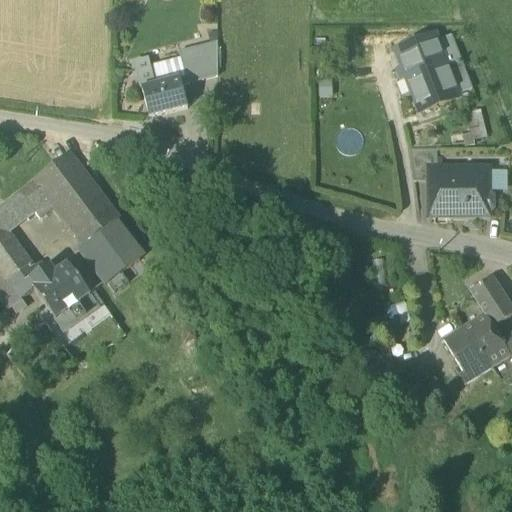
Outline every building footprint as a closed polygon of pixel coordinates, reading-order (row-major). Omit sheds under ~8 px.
[(458,103),(457,100),(437,46),(435,40),(422,45),(421,44),(397,53),(403,71),(397,73),(402,85),(408,83),(421,117),(458,103)] [(451,40),(437,46),(457,100),(472,95),(461,66),(451,40)] [(180,60),(181,64),(186,82),(180,84),(182,90),(217,82),(217,50),(180,60)] [(178,53),(152,57),(153,66),(179,62),(178,53)] [(182,90),(180,84),(155,90),(150,72),(148,64),(136,67),(150,123),(188,114),(182,90)] [(181,64),(150,72),(155,90),(180,84),(186,82),(181,64)] [(481,115),(469,119),(473,136),(466,138),(468,148),(489,146),(481,115)] [(414,186),(430,185),(430,173),(437,173),(437,153),(409,154),(414,186)] [(72,162),(39,186),(54,205),(83,246),(111,226),(116,222),(72,162)] [(430,219),(487,219),(487,215),(491,211),(491,201),(487,197),(487,176),(466,176),(466,180),(455,180),(455,173),(437,173),(430,173),(430,185),(430,219)] [(505,176),(487,176),(487,197),(506,197),(505,176)] [(36,219),(54,205),(39,186),(10,207),(19,219),(30,211),(36,219)] [(14,223),(19,219),(10,207),(5,211),(0,214),(0,215),(8,227),(14,223)] [(5,229),(8,227),(0,215),(0,275),(20,303),(33,294),(33,293),(45,284),(5,229)] [(83,246),(110,283),(138,263),(111,226),(83,246)] [(33,294),(55,323),(90,298),(67,268),(45,284),(33,293),(33,294)] [(0,301),(8,312),(20,303),(0,275),(0,301)] [(486,317),(494,329),(511,318),(511,311),(492,281),(471,294),(486,317)] [(486,317),(463,332),(482,362),(485,360),(491,369),(511,356),(511,335),(503,341),(494,329),(486,317)] [(6,357),(36,396),(75,365),(48,330),(45,326),(6,357)] [(466,385),(491,369),(485,360),(482,362),(463,332),(446,343),(465,375),(462,377),(466,385)] [(366,359),(373,399),(395,395),(394,388),(389,355),(366,359)]
